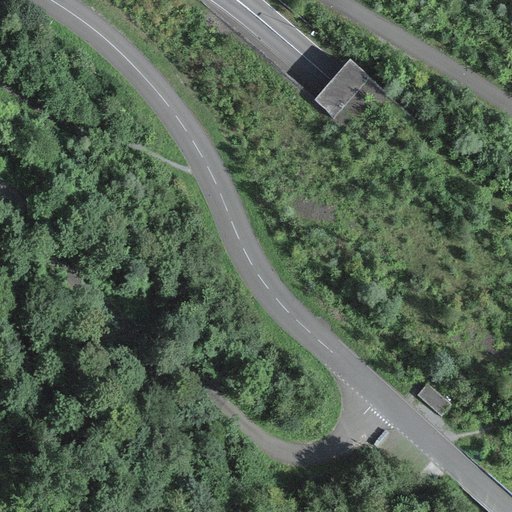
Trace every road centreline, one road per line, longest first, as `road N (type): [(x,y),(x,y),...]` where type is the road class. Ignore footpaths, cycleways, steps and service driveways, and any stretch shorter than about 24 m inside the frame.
road 1 (unclassified): [(507,511),(278,297),(255,271),(213,173),(170,100),(46,0)]
road 2 (motorway): [(57,0),(511,410)]
road 3 (track): [(379,394),(322,451),(274,446),(113,318),(0,192)]
road 4 (motorway): [(511,326),(151,0)]
road 5 (primary): [(511,244),(235,0)]
road 6 (track): [(0,281),(81,511)]
